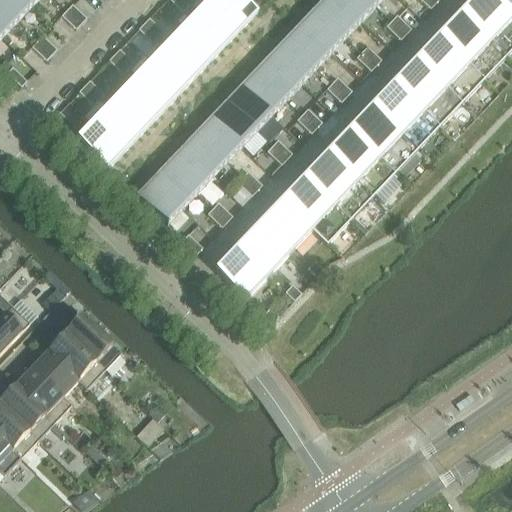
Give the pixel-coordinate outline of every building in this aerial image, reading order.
[(32,11),(20,0),(0,0),(0,10),(17,27),(32,11)] [(42,0),(20,0),(32,11),(42,0)] [(188,11),(176,0),(170,0),(168,2),(182,16),(188,11)] [(193,5),(188,0),(176,0),(188,11),(193,5)] [(258,16),(240,0),(213,0),(211,2),(242,32),(258,16)] [(361,26),(333,0),(326,0),(315,13),(346,42),(361,26)] [(376,10),(365,0),(333,0),(361,26),(376,10)] [(385,0),(365,0),(376,10),(385,0)] [(436,8),(427,0),(416,0),(430,13),(436,8)] [(511,20),(490,0),(477,0),(461,17),(506,60),(511,54),(511,20)] [(511,0),(490,0),(511,20),(511,0)] [(242,32),(211,2),(196,18),(227,48),(242,32)] [(81,28),(87,22),(72,9),(67,14),(81,28)] [(17,27),(0,10),(0,41),(2,43),(17,27)] [(346,42),(315,13),(300,28),(331,57),(346,42)] [(81,28),(67,14),(61,20),(76,34),(81,28)] [(461,17),(439,40),(484,84),(506,60),(461,17)] [(227,48),(196,18),(181,34),(212,64),(227,48)] [(411,33),(397,19),(391,25),(406,39),(411,33)] [(164,36),(149,22),(144,28),(158,42),(164,36)] [(406,39),(391,25),(386,31),(400,45),(406,39)] [(158,42),(144,28),(138,34),(153,48),(158,42)] [(331,57),(300,28),(285,44),(316,73),(331,57)] [(212,64),(181,34),(166,50),(197,79),(212,64)] [(51,59),(57,54),(42,40),(37,46),(51,59)] [(439,40),(416,64),(462,107),(484,84),(439,40)] [(316,73),(285,44),(270,59),(301,88),(316,73)] [(51,59),(37,46),(31,51),(46,65),(51,59)] [(197,79),(166,50),(151,65),(182,95),(197,79)] [(381,65),(367,51),(361,56),(376,70),(381,65)] [(134,67),(119,54),(114,59),(128,73),(134,67)] [(376,70),(361,56),(356,62),(371,76),(376,70)] [(128,73),(114,59),(108,65),(123,79),(128,73)] [(301,88),(270,59),(256,75),(286,104),(301,88)] [(416,64),(394,87),(439,131),(462,107),(416,64)] [(182,95),(151,65),(137,81),(168,110),(182,95)] [(27,86),(12,72),(7,77),(21,91),(27,86)] [(286,104),(256,75),(241,91),(271,120),(286,104)] [(168,110),(137,81),(122,97),(153,126),(168,110)] [(352,96),(337,82),(332,88),(346,102),(352,96)] [(104,99),(89,85),(84,90),(99,104),(104,99)] [(394,87),(372,111),(417,154),(439,131),(394,87)] [(346,102),(332,88),(326,93),(341,107),(346,102)] [(99,104),(84,90),(79,96),(93,110),(99,104)] [(271,120),(241,91),(226,106),(257,135),(271,120)] [(153,126),(122,97),(107,112),(138,142),(153,126)] [(257,135),(226,106),(211,122),(242,151),(257,135)] [(372,111),(349,134),(395,178),(417,154),(372,111)] [(138,142),(107,112),(91,128),(123,158),(138,142)] [(322,127),(307,113),(302,119),(317,133),(322,127)] [(74,130),(59,116),(54,122),(68,136),(74,130)] [(317,133),(302,119),(297,125),(311,139),(317,133)] [(242,151),(211,122),(196,138),(227,167),(242,151)] [(123,158),(91,128),(76,144),(107,174),(123,158)] [(349,134),(327,158),(372,201),(395,178),(349,134)] [(227,167),(196,138),(181,153),(212,182),(227,167)] [(287,164),(292,158),(277,144),(272,150),(287,164)] [(287,164),(272,150),(267,156),(281,170),(287,164)] [(212,182),(181,153),(167,169),(197,198),(212,182)] [(327,158),(304,181),(350,224),(372,201),(327,158)] [(197,198),(167,169),(151,185),(182,214),(197,198)] [(262,190),(248,176),(242,181),(257,195),(262,190)] [(257,195),(242,181),(237,187),(251,201),(257,195)] [(304,181),(282,204),(313,234),(328,248),(350,224),(304,181)] [(182,214),(151,185),(136,201),(167,230),(182,214)] [(282,204),(260,228),(290,257),(312,235),(313,234),(282,204)] [(232,221),(218,207),(213,213),(227,227),(232,221)] [(227,227),(213,213),(207,218),(222,232),(227,227)] [(241,247),(237,251),(268,281),(290,257),(260,228),(241,247)] [(202,252),(188,239),(182,245),(197,258),(202,252)] [(237,251),(214,275),(229,289),(245,305),(268,281),(237,251)] [(324,274),(314,266),(307,273),(317,282),(324,274)] [(301,298),(292,289),(285,297),(294,305),(301,298)] [(68,324),(76,316),(70,310),(62,318),(68,324)] [(0,324),(12,312),(11,311),(3,320),(0,316),(0,324)] [(0,359),(29,328),(12,312),(0,324),(0,359)] [(279,322),(269,313),(262,320),(271,329),(279,322)] [(121,358),(82,321),(65,339),(104,376),(121,358)] [(104,376),(65,339),(51,353),(45,347),(39,354),(45,359),(48,356),(88,393),(104,376)] [(39,354),(45,347),(39,342),(37,345),(33,348),(39,354)] [(88,393),(48,356),(45,359),(32,373),(71,411),(71,410),(63,402),(78,386),(87,394),(88,393)] [(71,411),(32,373),(18,388),(12,382),(6,389),(12,394),(15,391),(54,428),(71,411)] [(12,382),(6,377),(3,380),(0,383),(6,389),(12,382)] [(54,428),(15,391),(12,394),(0,406),(0,409),(38,446),(54,428)] [(38,446),(0,409),(0,442),(21,463),(38,446)] [(157,410),(149,418),(156,425),(165,417),(157,410)] [(115,427),(111,430),(116,435),(121,432),(115,427)] [(55,429),(51,432),(61,441),(64,438),(55,429)] [(21,463),(0,442),(0,477),(4,481),(21,463)] [(92,450),(85,457),(100,471),(106,464),(92,450)]
